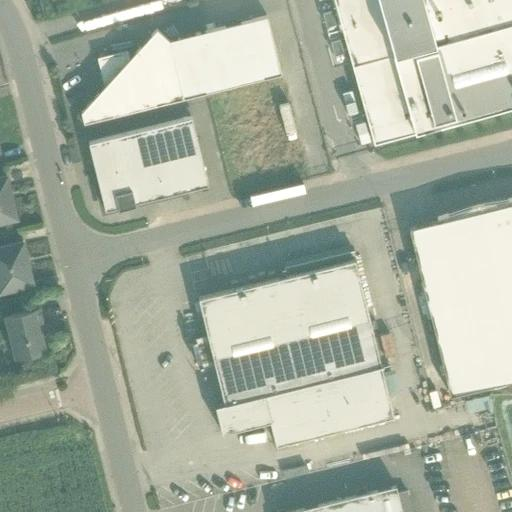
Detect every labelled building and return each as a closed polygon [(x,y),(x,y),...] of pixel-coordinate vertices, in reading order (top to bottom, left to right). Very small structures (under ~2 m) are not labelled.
[(511,0),(332,0),(344,41),(356,84),(360,98),(373,143),(511,104),(511,0)] [(97,93),(80,112),(83,122),(280,74),(266,15),(168,41),(156,29),(128,59),(126,51),(97,58),(105,93),(98,94),(97,93)] [(190,117),(107,137),(87,142),(92,161),(94,160),(106,206),(116,204),(117,209),(135,205),(133,200),(184,187),(184,190),(207,184),(190,117)] [(0,222),(16,218),(5,175),(0,176),(0,222)] [(408,228),(408,229),(448,395),(511,379),(511,198),(476,204),(436,218),(437,221),(408,228)] [(0,245),(0,293),(34,286),(23,240),(0,245)] [(275,445),(392,416),(354,259),(197,298),(207,339),(196,342),(201,366),(213,363),(223,403),(214,406),(221,433),(269,421),(275,445)] [(2,317),(13,359),(45,352),(41,333),(39,333),(37,323),(42,322),(38,308),(2,317)] [(400,511),(394,486),(296,510),(286,511),(400,511)]
